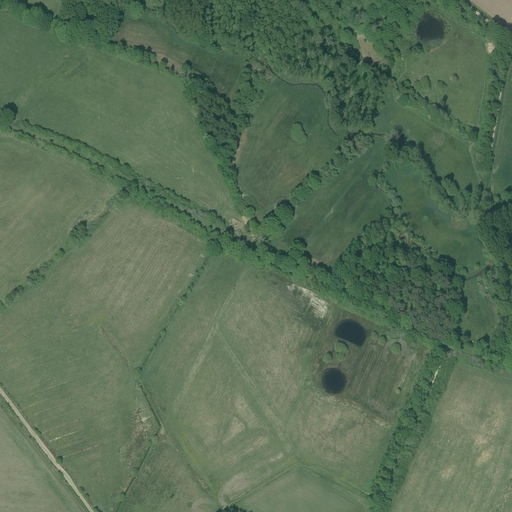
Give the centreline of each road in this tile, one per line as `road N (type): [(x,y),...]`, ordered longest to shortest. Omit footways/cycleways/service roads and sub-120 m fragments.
road 1 (track): [(0,120),(88,160),(220,237),(444,342)]
road 2 (track): [(444,342),(376,499)]
road 3 (track): [(90,511),(0,392)]
